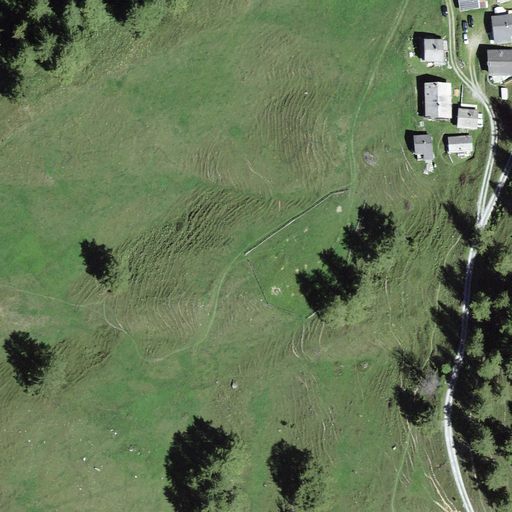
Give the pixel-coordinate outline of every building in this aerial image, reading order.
[(485,7),(484,0),(457,0),(460,12),(485,7)] [(511,40),(511,15),(491,19),(496,43),(511,40)] [(439,44),(420,45),(421,64),(440,64),(439,44)] [(511,74),(511,52),(486,55),(488,77),(511,74)] [(447,88),(422,88),(422,120),(448,119),(447,88)] [(475,112),(456,112),(456,129),(475,129),(475,112)] [(427,137),(411,139),(414,160),(430,158),(427,137)] [(469,137),(447,139),(449,154),(470,151),(469,137)]
